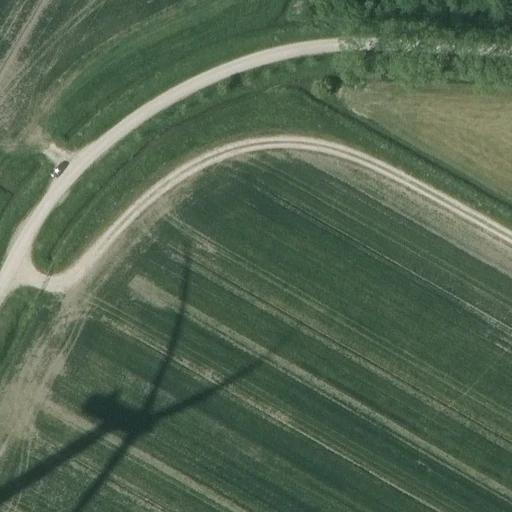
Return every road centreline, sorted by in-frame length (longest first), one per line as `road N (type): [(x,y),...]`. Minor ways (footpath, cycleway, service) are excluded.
road 1 (unclassified): [(0,272),(38,207),(93,149),(179,87),(275,60)]
road 2 (unclassified): [(511,65),(407,56),(275,60)]
